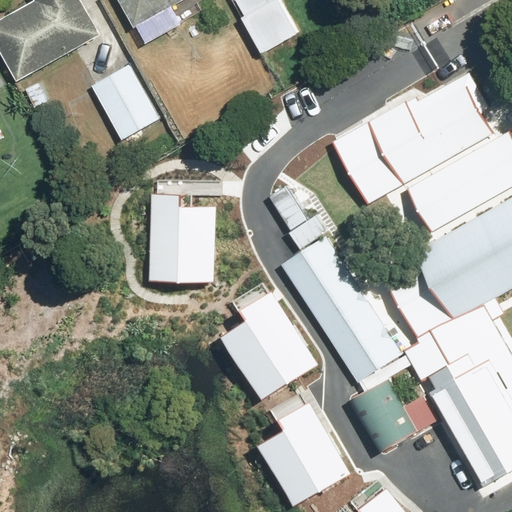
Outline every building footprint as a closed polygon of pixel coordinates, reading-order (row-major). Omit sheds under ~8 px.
[(39,0),(0,21),(0,28),(27,78),(111,33),(92,0),(39,0)] [(129,0),(142,25),(192,0),(129,0)] [(249,0),(243,4),(269,52),(305,33),(287,0),(249,0)] [(136,61),(98,82),(129,136),(167,115),(136,61)] [(368,201),(495,132),(464,74),(337,143),(368,201)] [(511,188),(511,131),(408,189),(435,233),(511,188)] [(295,181),(277,192),(299,229),(317,218),(295,181)] [(154,270),(216,271),(218,203),(187,202),(187,184),(155,184),(154,270)] [(511,292),(511,198),(382,273),(424,341),(485,307),(511,292)] [(438,421),(430,406),(451,394),(490,459),(511,446),(511,352),(485,307),(403,355),(331,234),(286,261),(365,393),(353,400),(384,453),(438,421)] [(233,335),(266,395),(321,364),(278,289),(250,304),(259,320),(233,335)] [(261,439),(295,499),(349,468),(307,393),(279,408),(288,424),(261,439)] [(418,511),(391,479),(366,500),(376,511),(418,511)]
